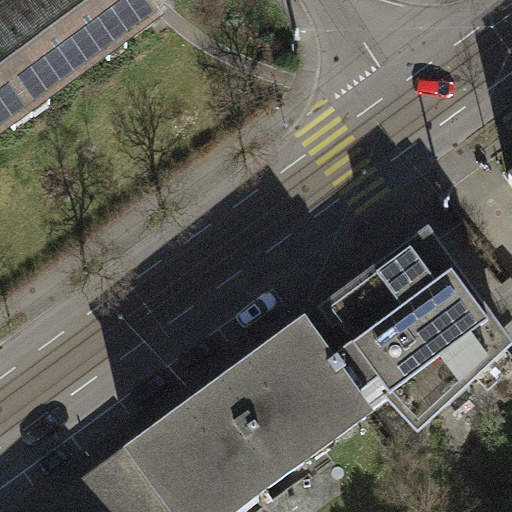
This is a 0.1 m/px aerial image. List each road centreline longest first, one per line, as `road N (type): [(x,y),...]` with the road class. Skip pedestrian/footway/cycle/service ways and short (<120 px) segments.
road 1 (secondary): [(409,112),(0,412)]
road 2 (residential): [(409,112),(336,0)]
road 3 (secondary): [(511,37),(409,112)]
